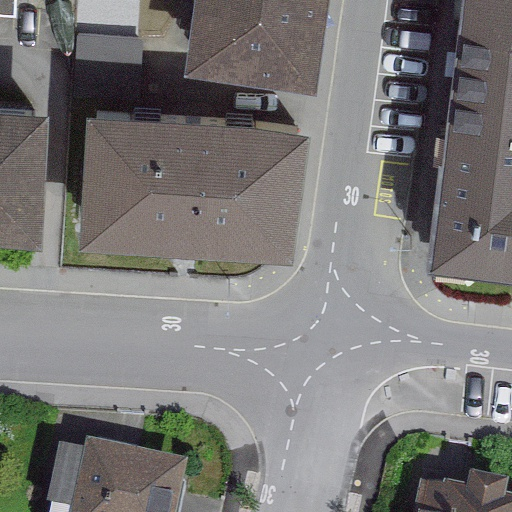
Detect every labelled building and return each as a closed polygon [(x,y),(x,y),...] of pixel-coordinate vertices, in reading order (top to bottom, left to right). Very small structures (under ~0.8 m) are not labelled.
[(13,0),(0,0),(0,17),(13,18),(13,0)] [(319,0),(191,0),(182,64),(308,82),(319,0)] [(511,0),(454,0),(425,261),(511,271),(511,0)] [(134,44),(75,42),(73,99),(133,101),(134,44)] [(0,106),(0,234),(34,237),(43,109),(0,106)] [(299,124),(89,109),(81,232),(291,246),(299,124)] [(175,511),(182,479),(85,459),(74,511),(175,511)] [(500,511),(502,503),(470,496),(467,508),(420,498),(416,511),(500,511)]
